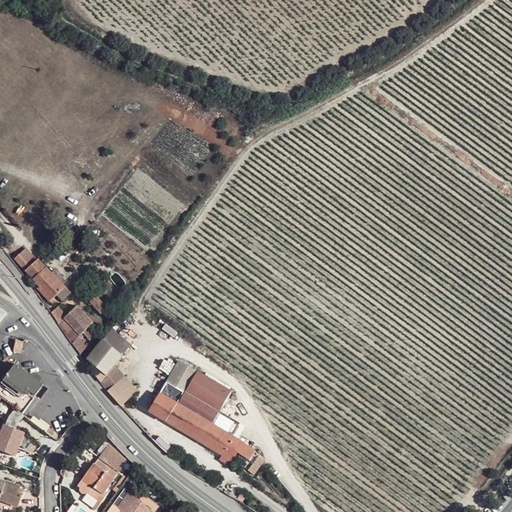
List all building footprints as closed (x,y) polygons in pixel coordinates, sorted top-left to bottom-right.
[(33,262),(23,251),(15,259),(38,286),(37,288),(49,301),(57,294),(62,300),(71,292),(38,258),(33,262)] [(101,313),(107,307),(96,295),(89,301),(101,313)] [(51,312),(80,354),(95,337),(87,328),(94,321),(78,305),(67,315),(59,306),(51,312)] [(105,336),(126,352),(130,345),(111,329),(105,336)] [(123,355),(126,352),(105,336),(103,339),(123,355)] [(123,355),(103,339),(86,359),(97,368),(106,376),(123,355)] [(6,356),(1,364),(11,372),(16,364),(14,362),(6,356)] [(14,362),(16,364),(44,385),(46,382),(16,359),(14,362)] [(212,423),(219,411),(231,391),(178,360),(159,392),(212,423)] [(11,372),(1,364),(0,365),(0,392),(2,394),(15,404),(20,397),(21,398),(25,393),(33,399),(44,385),(16,364),(11,372)] [(106,376),(97,368),(94,372),(100,381),(106,376)] [(108,391),(121,405),(138,390),(125,376),(108,391)] [(50,390),(44,385),(33,399),(39,404),(42,401),(50,390)] [(212,423),(159,392),(148,411),(222,455),(219,460),(229,466),(238,452),(250,460),(256,450),(239,439),(212,423)] [(21,398),(20,397),(15,404),(31,416),(36,409),(21,398)] [(39,404),(36,409),(43,415),(45,411),(49,407),(42,401),(39,404)] [(54,401),(49,407),(45,411),(64,425),(72,415),(54,401)] [(36,409),(31,416),(38,422),(43,415),(36,409)] [(19,443),(20,444),(25,432),(4,424),(0,435),(0,450),(15,455),(19,443)] [(160,446),(166,452),(172,445),(159,433),(154,440),(160,446)] [(25,445),(20,444),(19,443),(15,455),(20,458),(25,445)] [(117,469),(127,457),(109,443),(99,457),(117,469)] [(253,473),(262,460),(259,457),(258,456),(248,470),(253,473)] [(117,469),(99,457),(95,465),(93,464),(78,485),(81,486),(80,489),(80,490),(80,491),(81,493),(82,494),(84,494),(88,492),(99,500),(114,478),(112,477),(117,469)] [(0,480),(0,500),(18,507),(24,489),(0,480)] [(153,511),(130,490),(118,507),(125,511),(153,511)] [(237,499),(242,502),(246,496),(241,492),(237,499)]
